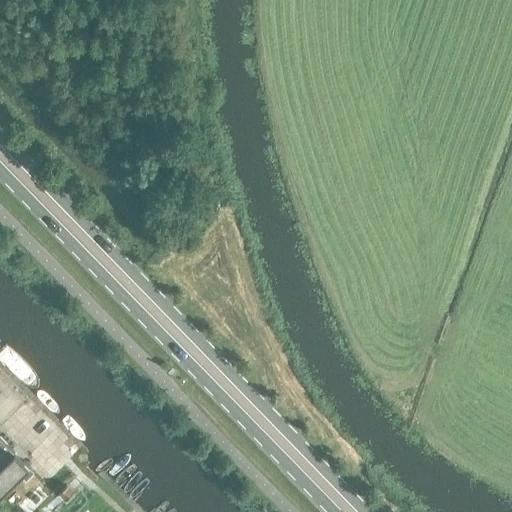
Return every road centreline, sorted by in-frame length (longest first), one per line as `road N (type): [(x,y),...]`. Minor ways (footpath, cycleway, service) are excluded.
road 1 (primary): [(360,511),(0,140)]
road 2 (primary): [(0,170),(337,511)]
